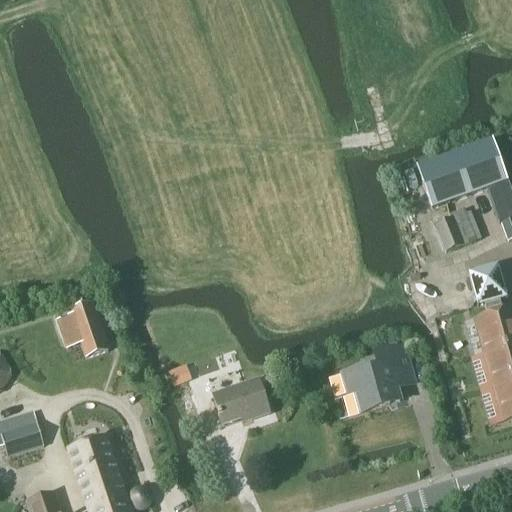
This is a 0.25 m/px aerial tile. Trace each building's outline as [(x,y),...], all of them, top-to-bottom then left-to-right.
[(492,143),(417,169),(432,211),(488,192),(500,225),(511,220),(511,195),(508,184),(507,185),(492,143)] [(445,256),(481,241),(469,210),(450,218),(452,221),(434,228),(445,256)] [(511,222),(501,226),(508,245),(511,243),(511,222)] [(500,268),(467,277),(476,309),(509,300),(500,268)] [(489,319),(477,322),(486,356),(511,348),(511,311),(504,314),(500,303),(485,307),(489,319)] [(71,318),(57,323),(62,337),(67,353),(81,348),(85,360),(107,353),(92,306),(69,314),(71,318)] [(396,391),(415,385),(404,348),(374,356),(378,370),(366,373),(365,370),(343,377),(349,397),(356,395),(362,415),(400,403),(396,391)] [(511,385),(511,348),(486,356),(496,390),(511,385)] [(0,357),(0,393),(11,376),(1,357),(0,357)] [(186,367),(168,374),(174,389),(192,382),(186,367)] [(252,422),(270,416),(259,383),(214,398),(223,428),(251,419),(252,422)] [(511,385),(496,390),(505,423),(511,421),(511,385)] [(0,434),(9,460),(44,448),(33,415),(0,426),(0,434)] [(87,511),(129,511),(106,440),(67,452),(87,511)] [(149,506),(151,501),(149,496),(146,492),(140,491),(135,492),(131,496),(130,501),(131,506),(135,510),(140,511),(146,510),(149,506)] [(58,511),(53,496),(28,505),(30,511),(58,511)]
